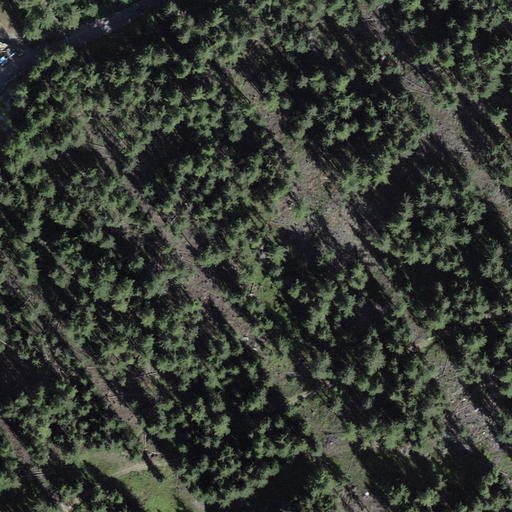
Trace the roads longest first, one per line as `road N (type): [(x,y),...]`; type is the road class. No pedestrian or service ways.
road 1 (track): [(511,311),(263,408),(155,466),(102,483),(64,511)]
road 2 (unclassified): [(152,0),(0,76)]
